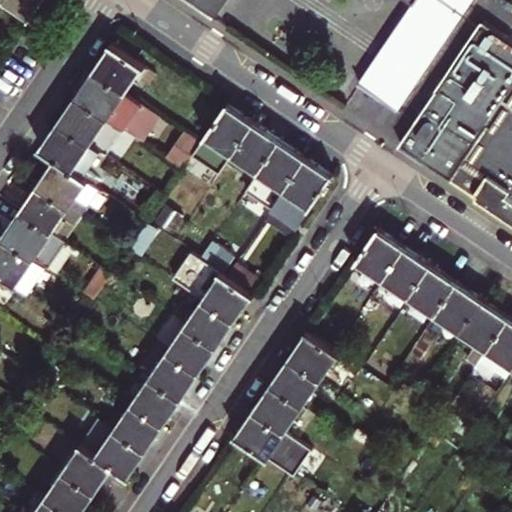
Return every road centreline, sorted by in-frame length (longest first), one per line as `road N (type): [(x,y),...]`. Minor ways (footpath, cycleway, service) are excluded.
road 1 (residential): [(151,511),(386,166)]
road 2 (residential): [(139,0),(386,166)]
road 3 (residential): [(0,150),(103,0)]
road 4 (residential): [(386,166),(511,250)]
